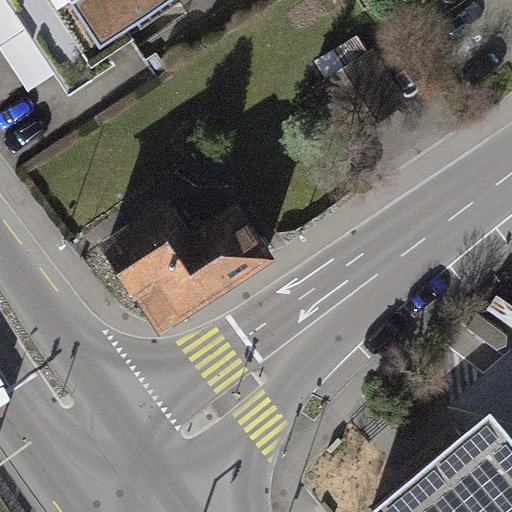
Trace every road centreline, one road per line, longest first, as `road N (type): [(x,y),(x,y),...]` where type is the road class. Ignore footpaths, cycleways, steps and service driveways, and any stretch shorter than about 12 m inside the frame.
road 1 (tertiary): [(125,490),(511,178)]
road 2 (primary): [(125,490),(0,302)]
